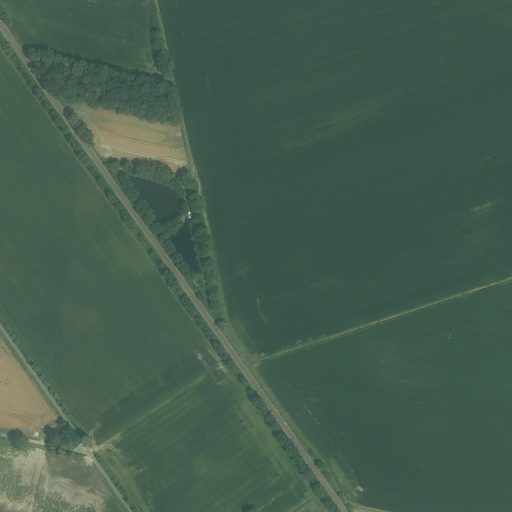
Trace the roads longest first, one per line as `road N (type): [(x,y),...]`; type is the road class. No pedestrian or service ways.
road 1 (track): [(149,0),(227,331),(351,506),(380,511)]
road 2 (unclassified): [(0,322),(133,511)]
